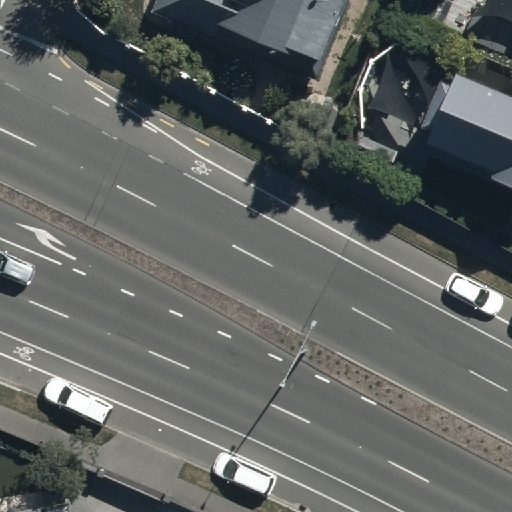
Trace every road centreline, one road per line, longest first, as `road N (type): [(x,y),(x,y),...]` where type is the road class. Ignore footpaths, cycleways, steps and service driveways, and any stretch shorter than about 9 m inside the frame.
road 1 (primary): [(0,131),(511,393)]
road 2 (primary): [(486,511),(0,285)]
